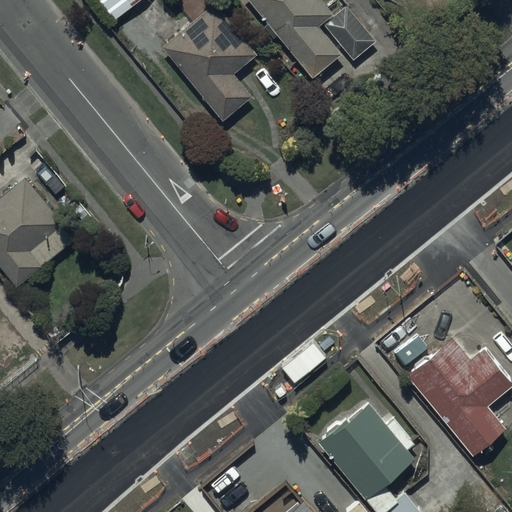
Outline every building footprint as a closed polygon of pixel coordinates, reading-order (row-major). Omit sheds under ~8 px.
[(100,0),(112,15),(131,0),(100,0)] [(213,0),(210,0),(161,42),(222,114),(250,90),(231,68),(255,48),(213,0)] [(326,0),(251,0),(311,72),(340,48),(317,20),(333,8),(326,0)] [(345,1),(322,19),(352,55),(374,36),(345,1)] [(24,170),(0,190),(0,261),(15,280),(72,234),(57,216),(60,214),(24,170)] [(450,331),(405,368),(472,449),(504,422),(486,399),(511,378),(482,342),(469,353),(450,331)] [(423,511),(404,488),(397,494),(382,476),(412,452),(406,444),(414,438),(391,410),(383,417),(365,395),(316,434),(376,509),(372,511),(316,511),(302,493),(278,511),(277,511),(272,505),(263,511),(423,511)]
